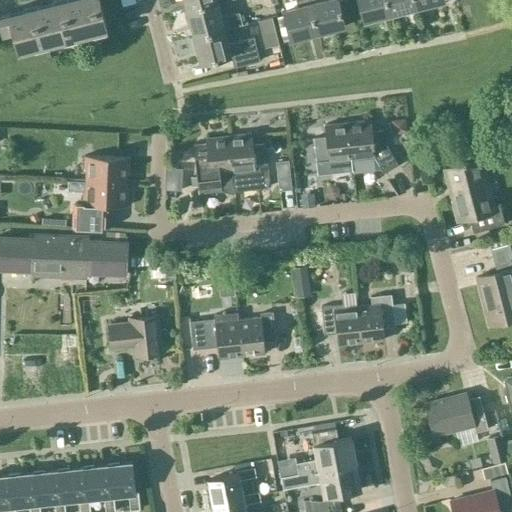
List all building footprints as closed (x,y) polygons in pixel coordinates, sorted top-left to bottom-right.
[(98,0),(57,0),(37,5),(0,14),(0,27),(2,34),(12,31),(17,51),(106,29),(98,0)] [(216,2),(225,0),(183,0),(186,10),(216,2)] [(309,2),(310,2),(309,0),(296,0),(298,5),(282,9),(290,40),(317,33),(309,2)] [(318,0),(310,2),(309,2),(317,33),(344,26),(337,0),(318,0)] [(386,0),(357,0),(363,21),(390,14),(386,0)] [(386,0),(390,14),(416,8),(414,0),(386,0)] [(220,17),(216,2),(186,10),(192,36),(223,28),(223,29),(241,24),(238,12),(220,17)] [(227,43),(223,29),(223,28),(192,36),(187,38),(191,53),(196,52),(197,52),(199,63),(230,55),(233,67),(259,60),(253,37),(227,43)] [(370,119),(347,122),(350,158),(352,172),(381,169),(383,173),(398,164),(385,143),(384,129),(371,131),(370,119)] [(350,158),(347,122),(324,124),(325,136),(313,137),(317,174),(339,171),(337,159),(350,158)] [(252,144),(251,133),(228,135),(232,171),(234,191),(238,190),(245,185),(247,181),(255,180),(259,184),(266,183),(268,179),(264,143),(252,144)] [(219,172),(232,171),(228,135),(205,138),(206,149),(194,151),(198,188),(221,186),(219,172)] [(86,168),(86,180),(126,181),(126,173),(129,173),(129,157),(84,155),(83,168),(86,168)] [(473,232),(503,224),(498,204),(492,205),(481,158),(444,168),(457,220),(469,217),(473,232)] [(183,168),(166,167),(165,187),(182,188),(183,168)] [(126,181),(86,180),(85,191),(82,191),(82,203),(75,202),(74,228),(103,229),(104,215),(95,214),(95,204),(127,205),(128,189),(125,189),(126,181)] [(87,236),(61,235),(35,234),(34,238),(0,236),(0,269),(33,270),(33,274),(59,275),(85,276),(86,272),(125,274),(126,241),(87,240),(87,236)] [(476,276),(489,325),(511,318),(511,270),(511,268),(511,267),(511,257),(508,243),(490,248),(496,271),(476,276)] [(306,265),(292,267),(296,297),(310,295),(306,265)] [(356,306),(360,342),(383,339),(382,327),(394,326),(390,294),(370,296),(371,304),(356,306)] [(337,344),(360,342),(356,306),(333,309),(333,305),(320,306),(323,334),(336,333),(337,344)] [(260,317),(237,320),(241,355),(264,352),(263,341),(275,339),(272,311),(259,313),(260,317)] [(108,324),(110,347),(133,345),(134,355),(161,352),(157,314),(129,317),(130,321),(108,324)] [(241,355),(237,320),(222,321),(222,317),(189,321),(192,349),(217,346),(218,358),(241,355)] [(511,414),(511,376),(503,379),(511,414)] [(475,432),(487,429),(478,395),(467,398),(465,392),(424,403),(433,434),(473,424),(475,432)] [(298,473),(355,462),(350,436),(337,439),(334,426),(310,431),(316,458),(295,462),(298,473)] [(508,458),(501,433),(486,437),(493,462),(508,458)] [(131,461),(106,464),(110,495),(113,495),(128,493),(130,510),(139,509),(137,491),(134,492),(131,461)] [(360,488),(355,462),(298,473),(298,474),(282,477),(284,488),(320,481),(323,496),(360,488)] [(110,495),(106,464),(82,466),(85,498),(88,497),(103,496),(105,511),(107,511),(114,511),(113,495),(110,495)] [(89,511),(88,497),(85,498),(82,466),(57,469),(60,500),(63,500),(79,498),(80,511),(89,511)] [(243,497),(242,494),(239,479),(255,476),(254,467),(236,470),(237,473),(207,479),(211,503),(243,497)] [(64,511),(63,500),(60,500),(57,469),(32,472),(36,503),(39,503),(54,501),(55,511),(64,511)] [(39,511),(39,503),(36,503),(32,472),(8,474),(11,506),(14,505),(29,504),(30,511),(39,511)] [(14,511),(14,505),(11,506),(8,474),(0,474),(0,506),(5,506),(5,511),(14,511)] [(498,511),(511,506),(511,504),(505,476),(489,480),(492,489),(450,500),(452,511),(498,511)] [(258,491),(242,494),(243,497),(211,503),(213,511),(245,511),(244,503),(260,500),(258,491)]
